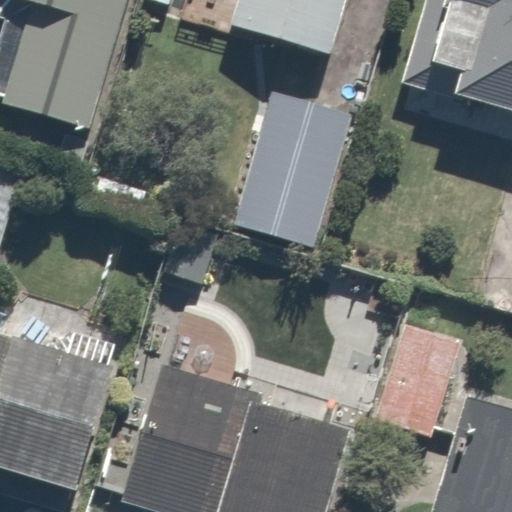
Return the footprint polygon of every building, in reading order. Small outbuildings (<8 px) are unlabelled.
[(21,0),(16,19),(39,25),(11,118),(100,145),(143,0),(21,0)] [(247,0),(237,38),(351,70),(370,0),(247,0)] [(511,0),(466,0),(443,87),(476,96),(471,116),(511,127),(511,0)] [(360,126),(273,102),(239,226),(326,250),(360,126)] [(35,178),(0,166),(0,264),(5,267),(35,178)] [(144,351),(0,311),(0,477),(102,506),(144,351)] [(468,342),(407,324),(379,417),(440,435),(468,342)] [(340,511),(363,446),(178,382),(132,511),(340,511)] [(511,511),(511,416),(475,405),(441,511),(511,511)]
